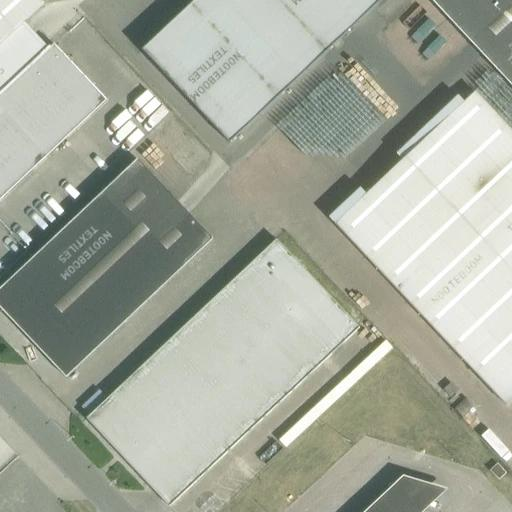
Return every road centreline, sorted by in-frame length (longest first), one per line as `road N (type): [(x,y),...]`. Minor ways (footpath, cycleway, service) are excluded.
road 1 (unknown): [(36,423),(283,187)]
road 2 (unclassified): [(120,511),(0,385)]
